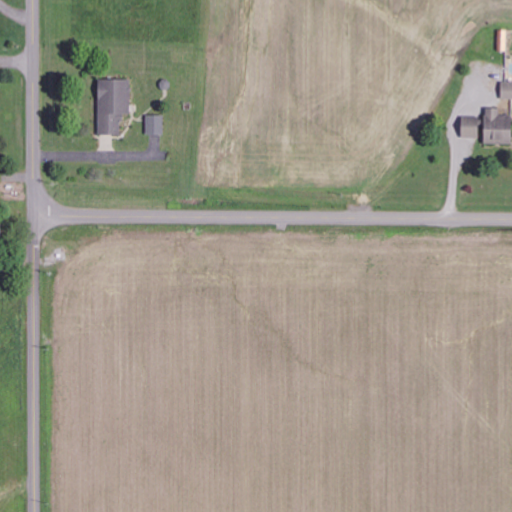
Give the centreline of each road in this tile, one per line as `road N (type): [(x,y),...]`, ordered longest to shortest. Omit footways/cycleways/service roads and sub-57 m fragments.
road 1 (secondary): [(511,219),(34,217)]
road 2 (secondary): [(34,511),(34,217)]
road 3 (secondary): [(34,217),(33,0)]
